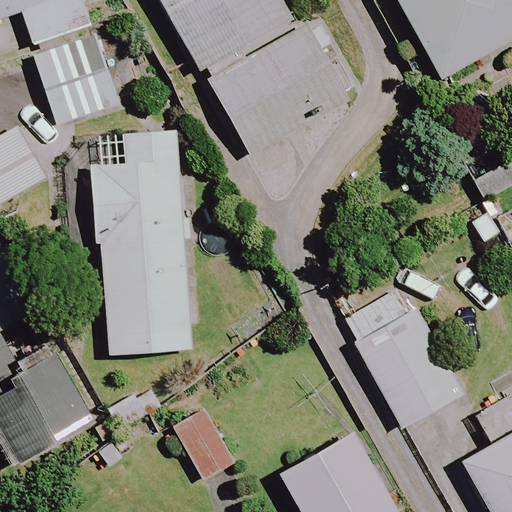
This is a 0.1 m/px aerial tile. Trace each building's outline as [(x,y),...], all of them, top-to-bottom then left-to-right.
[(0,0),(0,20),(13,16),(27,54),(53,129),(116,107),(89,32),(77,0),(0,0)] [(155,0),(198,76),(290,24),(276,0),(155,0)] [(511,0),(392,0),(439,82),(511,40),(511,0)] [(303,25),(294,31),(202,82),(246,160),(347,103),(303,25)] [(0,205),(42,183),(15,131),(0,139),(0,205)] [(183,242),(170,134),(122,139),(125,166),(86,171),(109,360),(190,351),(177,243),(183,242)] [(0,461),(6,472),(91,426),(0,256),(0,461)] [(399,431),(425,416),(442,447),(476,429),(459,398),(400,289),(339,322),(399,431)] [(232,465),(201,411),(167,431),(198,485),(232,465)] [(511,511),(511,435),(458,467),(484,511),(511,511)] [(391,511),(350,439),(277,481),(294,511),(391,511)]
